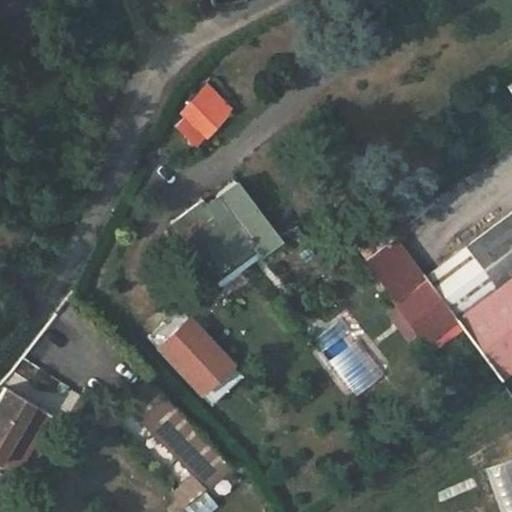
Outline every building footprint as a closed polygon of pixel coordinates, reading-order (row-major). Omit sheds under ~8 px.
[(190,146),(230,111),(209,88),(170,123),(190,146)] [(235,182),(205,204),(214,216),(200,227),(187,210),(170,223),(209,274),(241,249),(237,243),(245,237),(255,251),(259,256),(280,240),(235,182)] [(438,221),(467,200),(460,189),(430,210),(438,221)] [(214,216),(205,204),(202,199),(187,210),(200,227),(214,216)] [(460,326),(499,378),(511,368),(511,211),(424,276),(453,317),(460,326)] [(395,237),(389,229),(386,227),(357,248),(364,259),(395,237)] [(215,281),(255,251),(245,237),(237,243),(241,249),(209,274),(215,281)] [(395,237),(364,259),(385,287),(394,298),(391,299),(400,311),(421,340),(424,338),(431,348),(455,330),(448,321),(453,317),(424,276),(395,237)] [(180,306),(149,336),(214,402),(244,372),(180,306)] [(421,340),(400,311),(390,317),(412,347),(421,340)] [(460,326),(453,317),(448,321),(455,330),(460,326)] [(173,436),(186,450),(200,435),(151,385),(135,400),(138,402),(131,410),(165,445),(173,436)] [(0,456),(28,408),(30,405),(2,390),(0,394),(0,456)] [(28,408),(0,456),(0,462),(15,470),(45,417),(28,408)] [(173,436),(165,445),(177,458),(186,450),(173,436)] [(188,511),(199,511),(213,502),(204,490),(183,505),(188,511)]
